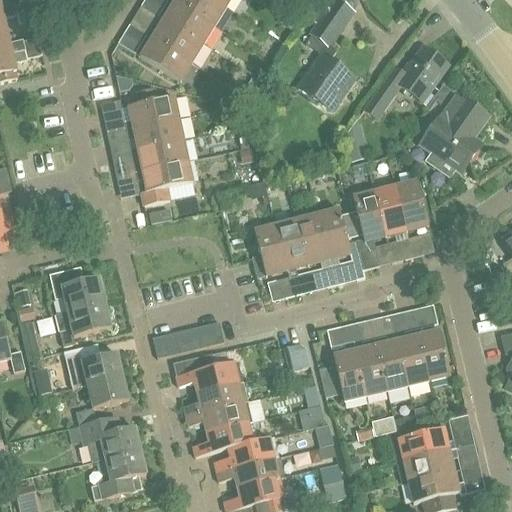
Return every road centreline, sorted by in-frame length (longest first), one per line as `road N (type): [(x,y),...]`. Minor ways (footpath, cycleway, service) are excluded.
road 1 (residential): [(507,511),(446,279)]
road 2 (residential): [(232,300),(238,322),(252,326),(446,279)]
road 3 (residential): [(188,511),(141,324)]
road 4 (residential): [(91,181),(69,53)]
road 5 (residential): [(119,242),(0,269)]
